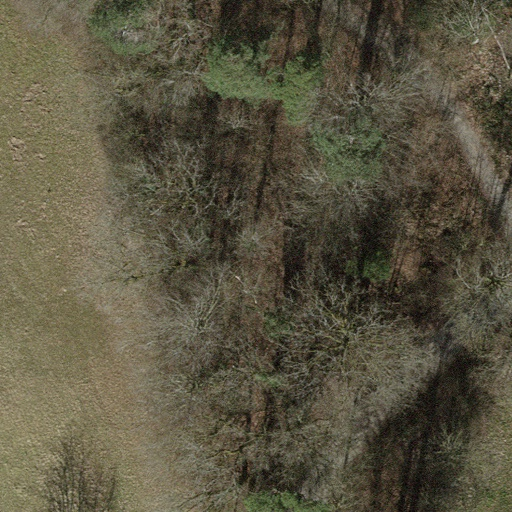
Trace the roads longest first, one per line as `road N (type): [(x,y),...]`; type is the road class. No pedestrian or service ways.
road 1 (track): [(511,283),(435,344),(307,511)]
road 2 (track): [(349,0),(391,31),(503,188),(511,218)]
